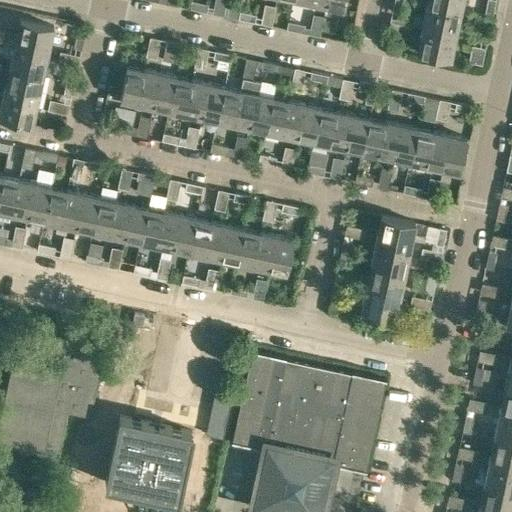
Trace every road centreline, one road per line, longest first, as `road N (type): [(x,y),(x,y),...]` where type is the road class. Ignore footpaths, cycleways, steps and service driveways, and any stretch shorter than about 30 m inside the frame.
road 1 (residential): [(308,328),(335,189),(82,139)]
road 2 (residential): [(308,328),(0,264)]
road 3 (residential): [(443,352),(501,89)]
road 4 (residential): [(364,59),(108,3)]
road 5 (residential): [(407,511),(443,352)]
road 6 (residential): [(501,89),(364,59)]
road 7 (residential): [(82,139),(108,3)]
road 8 (residential): [(443,352),(308,328)]
